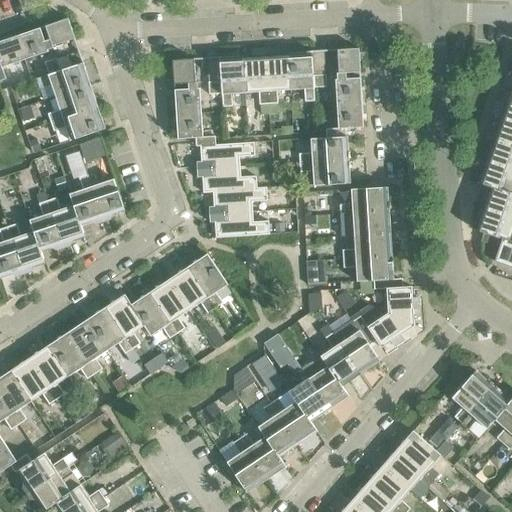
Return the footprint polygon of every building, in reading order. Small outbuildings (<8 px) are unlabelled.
[(0,42),(0,64),(1,67),(0,67),(0,81),(6,80),(2,68),(47,52),(47,51),(53,48),(52,46),(73,39),(74,41),(75,41),(68,19),(44,26),(45,28),(50,40),(44,42),(40,29),(40,28),(13,37),(13,38),(0,42)] [(335,80),(338,129),(363,128),(361,107),(362,107),(360,78),(359,78),(359,79),(346,79),(345,74),(358,73),(360,73),(358,49),(335,50),(335,51),(337,51),(338,74),(337,74),(337,79),(335,80)] [(309,52),(288,54),(290,90),(304,89),(305,102),(314,101),(311,53),(313,53),(313,51),(309,52)] [(288,54),(265,55),(268,104),(277,104),(276,91),(290,90),(288,54)] [(265,55),(242,56),(245,93),(258,92),(259,105),(268,104),(265,55)] [(245,93),(242,56),(221,58),(221,57),(217,58),(217,59),(219,59),(222,107),(232,107),(231,94),(245,93)] [(44,63),(48,75),(60,71),(56,59),(44,63)] [(174,90),(175,115),(200,113),(199,89),(197,89),(197,83),(195,83),(193,61),(195,60),(195,59),(172,61),(173,85),(175,85),(175,84),(187,84),(187,89),(175,90),(174,90)] [(51,84),(55,97),(90,86),(83,65),(84,65),(82,61),(81,62),(82,64),(36,79),(39,88),(51,84)] [(313,76),(314,88),(326,88),(325,75),(313,76)] [(208,83),(209,95),(221,94),(220,82),(208,83)] [(48,114),(51,123),(97,107),(90,86),(55,97),(60,110),(48,114)] [(499,117),(511,121),(511,97),(507,96),(499,117)] [(33,119),(29,106),(18,110),(22,123),(33,119)] [(97,107),(51,123),(54,132),(65,128),(70,141),(105,129),(97,107)] [(202,138),(202,146),(215,145),(214,137),(202,138),(200,113),(175,115),(176,119),(177,139),(202,138)] [(492,139),(511,145),(511,121),(499,117),(492,139)] [(299,155),(299,164),(349,160),(348,159),(350,159),(349,152),(348,152),(347,137),(339,137),(338,129),(326,129),(326,138),(310,139),(311,154),(299,155)] [(36,139),(29,141),(33,153),(34,153),(40,151),(36,139)] [(485,161),(511,169),(511,145),(492,139),(485,161)] [(200,146),(201,170),(239,167),(239,157),(254,156),(253,143),(215,145),(202,146),(200,146)] [(349,160),(299,164),(300,173),(312,172),(313,186),(350,184),(349,169),(350,169),(350,162),(349,162),(349,160)] [(511,194),(511,169),(485,161),(477,183),(488,187),(489,186),(511,194)] [(203,193),(212,193),(212,192),(256,189),(255,177),(240,178),(239,167),(201,170),(203,193)] [(96,172),(87,175),(103,222),(110,220),(114,211),(123,207),(114,179),(100,184),(96,172)] [(69,195),(73,206),(74,206),(79,222),(80,222),(87,220),(97,224),(103,222),(87,175),(79,178),(83,190),(69,195)] [(63,177),(54,180),(58,192),(67,189),(63,177)] [(481,208),(511,218),(511,194),(489,186),(488,187),(481,208)] [(339,205),(340,214),(389,211),(389,209),(390,209),(390,202),(388,203),(387,187),(350,190),(351,204),(339,205)] [(212,192),(212,193),(214,215),(252,212),(251,202),(267,201),(266,188),(256,189),(212,192)] [(56,198),(47,201),(63,248),(70,246),(74,237),(84,234),(80,222),(79,222),(74,206),(73,206),(60,210),(56,198)] [(29,221),(33,232),(34,232),(39,249),(40,248),(47,246),(57,250),(63,248),(47,201),(39,204),(43,216),(29,221)] [(496,237),(502,240),(502,239),(509,241),(511,231),(511,218),(481,208),(474,230),(483,233),(496,237)] [(353,222),(353,236),(390,234),(389,211),(340,214),(340,223),(353,222)] [(252,212),(214,215),(215,238),(269,235),(268,222),(253,223),(252,212)] [(283,223),(274,224),(275,233),(284,232),(283,223)] [(16,225),(7,228),(23,274),(30,272),(34,263),(44,260),(40,248),(39,249),(34,232),(33,232),(20,237),(16,225)] [(23,274),(7,228),(0,230),(0,234),(3,242),(0,243),(0,274),(8,272),(17,277),(23,274)] [(493,246),(496,237),(483,233),(481,242),(493,246)] [(342,250),(343,259),(392,256),(390,234),(353,236),(354,250),(342,250)] [(494,262),(511,268),(511,241),(509,241),(502,239),(502,240),(494,262)] [(207,254),(187,267),(215,309),(222,304),(215,293),(227,285),(207,254)] [(373,281),(393,280),(392,256),(343,259),(343,268),(356,268),(356,282),(363,282),(373,281)] [(187,267),(168,280),(189,311),(200,303),(207,314),(215,309),(187,267)] [(325,276),(307,277),(308,285),(325,284),(325,276)] [(168,280),(149,293),(177,334),(184,329),(177,318),(189,311),(168,280)] [(386,289),(387,314),(414,326),(413,310),(417,310),(417,298),(412,298),(411,287),(397,288),(397,282),(393,282),(393,280),(373,281),(373,288),(373,290),(386,289)] [(373,281),(363,282),(363,288),(364,292),(367,295),(374,295),(373,290),(373,288),(373,281)] [(149,293),(131,305),(130,305),(144,326),(144,327),(150,336),(162,328),(169,339),(177,334),(149,293)] [(321,294),(308,294),(309,311),(322,311),(321,294)] [(124,295),(105,308),(132,349),(140,344),(133,334),(144,327),(144,326),(130,305),(131,305),(124,295)] [(105,308),(86,321),(106,351),(118,344),(124,354),(132,349),(105,308)] [(352,322),(358,331),(359,331),(366,341),(373,337),(381,348),(390,342),(393,346),(403,339),(400,335),(414,326),(387,314),(367,327),(360,317),(352,322)] [(86,321),(67,333),(94,375),(101,370),(95,359),(106,351),(86,321)] [(327,325),(319,330),(325,338),(332,333),(327,325)] [(340,328),(332,333),(360,374),(379,361),(366,341),(359,331),(358,331),(347,339),(340,328)] [(67,333),(48,346),(68,377),(80,369),(86,380),(94,375),(67,333)] [(320,357),(326,367),(327,366),(341,387),(360,374),(332,333),(325,338),(332,349),(320,357)] [(219,334),(209,341),(215,350),(226,344),(219,334)] [(278,335),(264,344),(280,368),(287,363),(294,374),(301,369),(278,335)] [(48,346),(29,359),(56,400),(64,395),(57,384),(68,377),(48,346)] [(132,349),(124,354),(131,364),(139,359),(132,349)] [(29,359),(10,371),(30,402),(42,394),(49,405),(56,400),(29,359)] [(183,360),(171,368),(173,370),(180,374),(188,368),(183,360)] [(150,361),(143,366),(149,375),(156,370),(150,361)] [(309,364),(301,369),(329,409),(348,397),(341,387),(327,366),(326,367),(316,374),(309,364)] [(245,367),(237,373),(243,382),(251,376),(245,367)] [(289,392),(295,402),(296,402),(310,422),(329,409),(301,369),(294,374),(301,384),(289,392)] [(10,371),(0,378),(0,397),(18,425),(26,420),(19,410),(30,402),(10,371)] [(454,417),(460,423),(493,386),(475,371),(451,398),(462,408),(454,417)] [(122,377),(112,384),(118,393),(129,386),(122,377)] [(486,429),(494,420),(510,401),(493,386),(460,423),(467,429),(475,420),(486,429)] [(0,397),(0,422),(4,420),(11,430),(18,425),(0,397)] [(496,438),(503,444),(511,433),(511,398),(510,401),(494,420),(504,429),(496,438)] [(277,399),(270,404),(297,445),(317,432),(310,422),(296,402),(295,402),(284,409),(277,399)] [(257,427),(264,437),(265,437),(278,458),(279,457),(297,445),(270,404),(262,409),(269,419),(257,427)] [(216,406),(207,412),(214,422),(223,416),(216,406)] [(77,413),(70,418),(75,424),(82,420),(77,413)] [(118,431),(101,443),(110,456),(127,445),(118,431)] [(412,431),(397,449),(434,481),(440,475),(431,466),(440,456),(412,431)] [(436,432),(428,441),(436,448),(444,439),(436,432)] [(511,447),(511,433),(503,444),(509,450),(511,447)] [(246,434),(239,439),(266,480),(286,467),(279,457),(278,458),(265,437),(264,437),(253,445),(246,434)] [(266,480),(239,439),(231,444),(238,455),(226,463),(247,493),(266,480)] [(444,440),(436,450),(445,458),(454,449),(444,440)] [(0,472),(16,462),(20,469),(31,462),(26,455),(16,461),(2,441),(0,442),(0,472)] [(397,449),(382,466),(410,490),(419,480),(428,488),(434,481),(397,449)] [(23,488),(26,494),(67,466),(62,459),(52,466),(44,453),(31,462),(20,469),(19,470),(25,478),(23,488)] [(46,510),(52,505),(56,503),(55,502),(70,493),(70,492),(62,481),(72,474),(67,466),(26,494),(30,499),(40,501),(46,510)] [(382,466),(367,483),(399,511),(407,511),(410,509),(400,501),(410,490),(382,466)] [(434,481),(428,488),(429,489),(443,501),(449,494),(434,481)] [(399,511),(367,483),(352,500),(365,511),(399,511)] [(59,511),(81,511),(103,498),(98,490),(88,497),(80,485),(70,492),(70,493),(55,502),(56,503),(52,505),(53,505),(56,503),(60,510),(59,511)] [(481,490),(472,500),(480,506),(489,497),(481,490)] [(98,511),(108,506),(103,498),(81,511),(98,511)] [(365,511),(352,500),(341,511),(365,511)]
